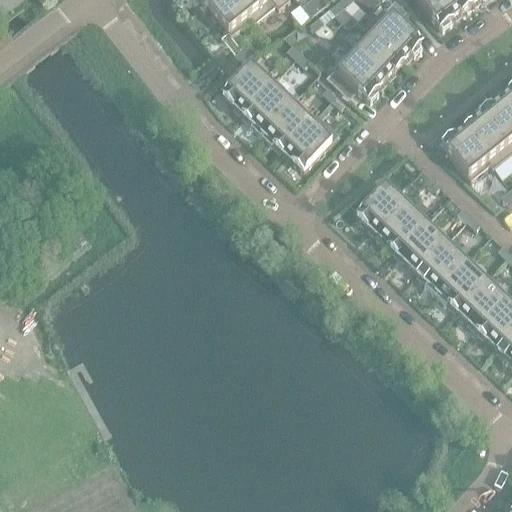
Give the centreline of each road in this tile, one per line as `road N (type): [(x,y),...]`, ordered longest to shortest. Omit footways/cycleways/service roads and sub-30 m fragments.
road 1 (residential): [(511,17),(448,60),(292,227)]
road 2 (residential): [(292,227),(192,126),(91,0)]
road 3 (residential): [(506,435),(292,227)]
